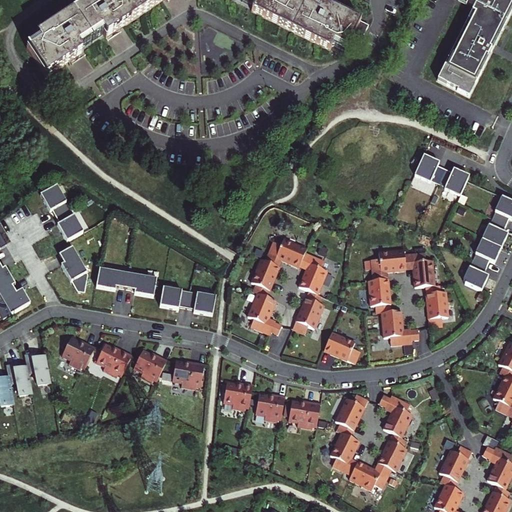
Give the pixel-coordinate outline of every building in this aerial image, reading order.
[(83,53),(81,50),(79,47),(102,31),(106,38),(160,2),(163,0),(94,0),(38,38),(42,44),(30,52),(47,77),(83,53)] [(176,1),(174,0),(163,0),(160,2),(164,8),(176,1)] [(248,0),(256,4),(254,7),(253,11),(330,50),(332,46),(334,43),(346,49),(354,35),(362,39),(369,27),(321,3),(318,9),(298,0),(248,0)] [(342,4),(333,0),(322,0),(321,3),(339,11),(342,4)] [(511,20),(511,0),(466,0),(479,6),(462,40),(442,80),(474,96),(509,27),(511,20)] [(125,35),(122,29),(110,36),(114,42),(125,35)] [(83,63),(79,57),(67,64),(71,70),(83,63)] [(424,156),(415,176),(431,183),(431,182),(438,185),(445,170),(438,167),(440,163),(424,156)] [(445,170),(438,185),(445,188),(445,189),(460,196),(469,177),(453,170),(452,173),(445,170)] [(68,212),(55,188),(41,195),(54,220),(68,212)] [(495,214),(492,221),(506,227),(509,220),(511,221),(511,203),(501,198),(494,213),(495,214)] [(65,244),(81,234),(68,212),(52,221),(65,244)] [(488,227),(481,241),(501,250),(507,236),(502,233),(506,227),(492,221),(489,227),(488,227)] [(305,255),(307,251),(283,241),(281,247),(273,244),(268,256),(282,262),(299,269),(305,255)] [(476,256),(473,263),(486,269),(489,262),(494,264),(501,250),(481,241),(475,256),(476,256)] [(70,284),(86,275),(72,249),(58,256),(63,265),(60,267),(70,284)] [(404,257),(404,252),(378,255),(379,261),(371,262),(372,275),(387,274),(405,272),(404,257)] [(305,255),(299,269),(306,272),(312,258),(305,255)] [(425,288),(434,288),(432,262),(425,263),(424,255),(411,256),(413,271),(415,289),(425,288)] [(268,256),(265,263),(279,269),(282,262),(268,256)] [(404,257),(405,272),(413,271),(411,256),(404,257)] [(308,293),(317,296),(327,273),(321,271),(324,263),(312,258),(306,272),(299,289),(308,293)] [(265,263),(261,261),(251,284),(255,286),(269,292),(279,269),(265,263)] [(464,285),(481,293),(488,278),(483,276),(486,269),(473,263),(470,269),(469,269),(463,282),(464,285)] [(0,267),(0,294),(12,288),(0,267)] [(129,275),(99,270),(95,289),(115,292),(115,289),(127,291),(129,275)] [(372,275),(373,282),(388,281),(387,274),(372,275)] [(153,299),(156,279),(129,275),(127,291),(133,292),(133,296),(153,299)] [(373,282),(368,283),(370,308),(375,308),(390,306),(388,281),(373,282)] [(255,286),(252,293),(257,295),(266,299),(269,292),(255,286)] [(434,288),(425,288),(426,296),(441,295),(440,287),(434,288)] [(0,297),(10,316),(29,305),(21,291),(15,295),(12,288),(0,294),(0,297)] [(189,294),(162,290),(159,308),(178,311),(179,309),(186,310),(189,294)] [(308,293),(305,300),(319,306),(322,299),(317,296),(308,293)] [(212,317),(215,298),(189,294),(186,310),(193,311),(193,313),(212,317)] [(426,296),(429,329),(442,328),(441,320),(448,319),(445,294),(441,295),(426,296)] [(120,295),(121,308),(132,308),(132,295),(120,295)] [(266,299),(257,295),(248,319),(254,321),(251,329),(263,334),(268,320),(276,303),(266,299)] [(305,300),(292,331),(305,336),(308,328),(314,331),(324,308),(319,306),(305,300)] [(375,308),(376,315),(381,315),(391,314),(390,306),(375,308)] [(391,314),(381,315),(383,340),(390,339),(391,347),(404,346),(403,331),(401,313),(391,314)] [(263,334),(270,337),(271,333),(274,325),(275,323),(268,320),(263,334)] [(274,325),(271,333),(278,336),(281,328),(274,325)] [(403,331),(404,346),(412,345),(411,342),(410,333),(410,330),(403,331)] [(410,333),(411,342),(419,341),(418,332),(410,333)] [(324,352),(355,365),(360,353),(352,350),(355,344),(331,334),(324,352)] [(84,347),(70,340),(61,358),(70,363),(68,367),(80,372),(81,370),(84,372),(95,350),(85,345),(84,347)] [(511,373),(511,345),(509,344),(498,366),(502,368),(511,373)] [(117,352),(105,346),(96,364),(105,368),(103,372),(117,379),(118,377),(121,379),(132,357),(118,350),(117,352)] [(157,383),(167,361),(158,356),(157,358),(143,351),(134,370),(143,374),(141,378),(152,383),(153,381),(157,383)] [(27,368),(28,376),(36,375),(38,387),(50,385),(45,358),(36,360),(35,356),(25,358),(27,368)] [(189,366),(175,364),(172,384),(181,386),(181,390),(196,392),(196,390),(200,391),(204,367),(189,364),(189,366)] [(17,366),(6,368),(8,379),(10,386),(17,385),(20,398),(32,395),(28,376),(27,368),(17,370),(17,366)] [(511,373),(502,368),(499,375),(504,378),(511,381),(511,373)] [(511,381),(504,378),(493,400),(499,404),(495,411),(507,416),(511,406),(511,381)] [(0,400),(1,408),(13,405),(10,386),(8,379),(0,380),(0,400)] [(242,387),(227,384),(223,404),(233,406),(232,410),(245,412),(245,410),(249,410),(253,386),(242,384),(242,387)] [(274,399),(259,396),(255,416),(265,418),(264,422),(277,424),(277,422),(281,423),(285,399),(274,397),(274,399)] [(353,432),(368,402),(356,397),(353,404),(347,401),(335,423),(339,425),(353,432)] [(383,397),(379,405),(379,406),(385,409),(390,401),(383,397)] [(398,401),(391,398),(390,401),(385,409),(384,411),(391,415),(398,401)] [(410,407),(398,401),(391,415),(383,431),(392,435),(401,440),(412,417),(406,414),(410,407)] [(305,405),(292,403),(288,423),(298,424),(297,428),(312,431),(312,429),(316,429),(320,405),(305,403),(305,405)] [(353,432),(339,425),(336,432),(341,435),(350,439),(353,432)] [(350,439),(341,435),(330,458),(336,460),(332,468),(344,474),(351,460),(359,444),(350,439)] [(401,440),(392,435),(389,442),(402,449),(406,442),(401,440)] [(402,449),(389,442),(377,465),(391,471),(395,474),(406,451),(402,449)] [(472,454),(460,448),(456,455),(450,452),(439,475),(443,477),(457,484),(472,454)] [(487,449),(483,457),(489,461),(493,452),(487,449)] [(502,453),(495,449),(493,452),(489,461),(488,463),(495,466),(502,453)] [(511,461),(511,457),(502,453),(495,466),(487,482),(496,487),(505,491),(511,476),(511,466),(510,466),(511,461)] [(358,463),(351,460),(344,474),(351,477),(358,463)] [(374,471),(358,463),(351,477),(349,481),(372,492),(375,486),(382,490),(387,478),(374,471)] [(391,471),(377,465),(374,471),(387,478),(391,471)] [(443,477),(440,484),(445,486),(454,491),(457,484),(443,477)] [(454,491),(445,486),(434,509),(439,511),(454,511),(455,511),(463,495),(454,491)] [(496,487),(493,494),(506,500),(509,494),(505,491),(496,487)] [(506,500),(493,494),(483,511),(505,511),(510,502),(506,500)]
